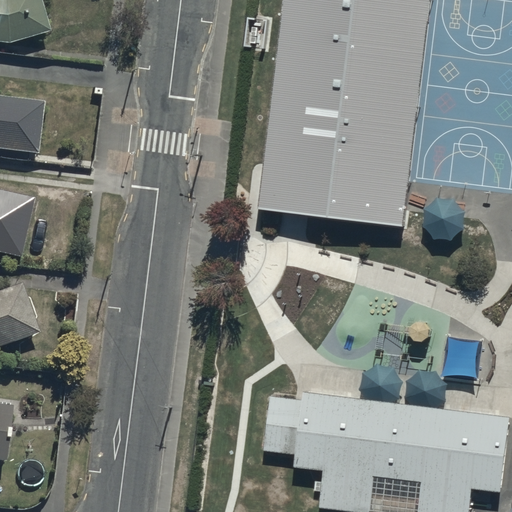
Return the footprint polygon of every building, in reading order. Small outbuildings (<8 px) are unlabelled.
[(11,0),(6,1),(0,0),(0,49),(13,51),(50,41),(39,0),(11,0)] [(430,0),(283,0),(258,204),(403,222),(430,0)] [(0,155),(38,160),(44,110),(0,105),(0,155)] [(0,259),(19,263),(31,208),(0,201),(0,259)] [(0,302),(0,355),(39,342),(25,293),(0,302)] [(319,506),(360,511),(370,511),(376,477),(424,483),(420,511),(471,511),(475,489),(505,493),(511,440),(511,417),(304,389),(302,400),(295,453),(293,464),(324,468),(319,506)] [(302,400),(270,396),(263,449),(295,453),(302,400)] [(0,416),(0,468),(2,469),(8,418),(0,416)]
